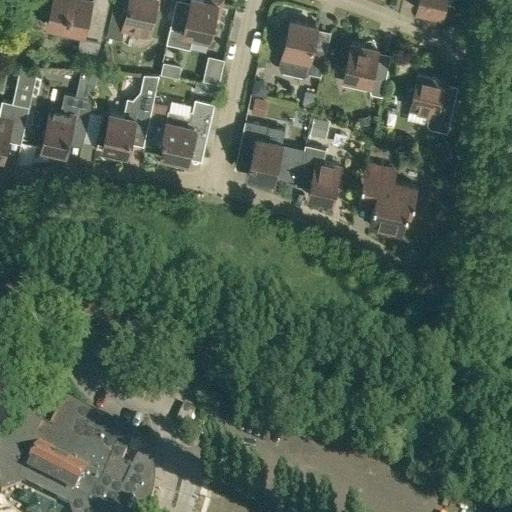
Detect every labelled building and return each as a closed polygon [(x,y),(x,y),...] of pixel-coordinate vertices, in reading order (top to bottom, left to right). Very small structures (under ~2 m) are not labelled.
[(36,0),(35,3),(35,7),(38,11),(41,13),(49,15),(47,24),(82,32),(78,48),(96,52),(105,13),(89,9),(90,0),(36,0)] [(118,0),(114,0),(107,35),(121,38),(124,29),(148,34),(154,10),(157,10),(158,0),(128,0),(128,2),(118,0)] [(218,15),(221,0),(190,0),(186,19),(173,16),(176,0),(167,42),(189,47),(192,34),(209,38),(214,15),(218,15)] [(417,0),(416,8),(442,14),(444,0),(417,0)] [(303,75),(307,72),(320,75),(326,52),(312,49),(317,25),(290,19),(280,66),(282,70),(303,75)] [(382,95),(389,61),(379,58),(376,55),(378,47),(375,46),(376,45),(375,43),(375,42),(374,41),(373,40),(372,40),(371,39),(370,39),(369,39),(367,39),(366,40),(365,41),(364,42),(364,43),(351,41),(343,78),(368,83),(371,93),(382,95)] [(215,53),(208,77),(225,82),(231,58),(215,53)] [(163,61),(161,72),(180,77),(182,65),(163,61)] [(30,67),(19,65),(15,82),(26,84),(30,67)] [(100,71),(97,79),(103,80),(107,78),(108,73),(100,71)] [(151,111),(153,103),(159,75),(145,72),(139,100),(127,97),(123,114),(110,111),(102,148),(112,150),(113,153),(116,155),(118,156),(121,155),(124,153),(127,154),(134,124),(146,127),(143,143),(142,144),(143,144),(147,127),(148,122),(151,111)] [(447,131),(457,89),(443,86),(445,78),(418,72),(414,86),(410,87),(408,90),(407,94),(408,98),(411,101),(410,107),(429,111),(427,123),(429,127),(447,131)] [(205,92),(207,82),(195,79),(193,90),(205,92)] [(317,93),(305,90),(302,103),(314,105),(317,93)] [(41,147),(46,148),(45,151),(60,154),(61,151),(65,152),(70,134),(83,137),(92,99),(64,92),(61,110),(50,108),(41,147)] [(268,99),(255,96),(251,113),(264,116),(268,99)] [(187,161),(188,157),(191,140),(205,144),(206,138),(214,103),(195,98),(192,110),(190,109),(189,113),(168,109),(166,119),(162,137),(165,137),(161,155),(171,157),(172,159),(172,160),(173,161),(174,162),(175,162),(177,163),(178,163),(179,163),(181,162),(182,162),(183,161),(184,160),(187,161)] [(9,130),(23,133),(29,106),(2,100),(0,107),(0,156),(3,157),(9,130)] [(148,122),(162,125),(165,114),(151,111),(148,122)] [(370,114),(357,117),(359,125),(372,122),(370,114)] [(330,121),(313,117),(309,133),(326,137),(330,121)] [(245,120),(239,146),(253,149),(248,170),(247,174),(250,175),(250,176),(251,177),(252,178),(252,179),(254,180),(255,180),(256,181),(257,180),(259,180),(260,179),(261,179),(261,178),(262,177),(273,180),(274,175),(281,143),(282,141),(285,128),(268,125),(245,120)] [(323,161),(326,148),(305,144),(296,184),(309,187),(308,195),(332,200),(340,165),(323,161)] [(439,160),(438,168),(450,170),(452,157),(444,156),(439,160)] [(367,162),(360,191),(357,205),(372,208),(369,222),(371,223),(372,227),(384,230),(387,226),(402,230),(406,212),(411,213),(417,185),(393,180),(396,168),(367,162)] [(436,175),(435,192),(450,193),(452,175),(436,175)] [(146,511),(148,509),(149,507),(151,501),(153,494),(154,488),(155,481),(155,475),(155,468),(154,466),(148,467),(136,461),(138,458),(140,457),(139,456),(137,457),(132,468),(121,462),(135,433),(64,397),(63,398),(64,398),(50,427),(23,481),(68,503),(70,511),(146,511)] [(177,421),(187,426),(196,409),(185,404),(177,421)] [(50,427),(46,425),(40,422),(40,421),(31,427),(24,416),(26,415),(26,414),(21,417),(17,420),(12,424),(9,428),(5,433),(2,437),(0,441),(0,490),(0,491),(1,493),(2,493),(1,490),(23,481),(50,427)]
